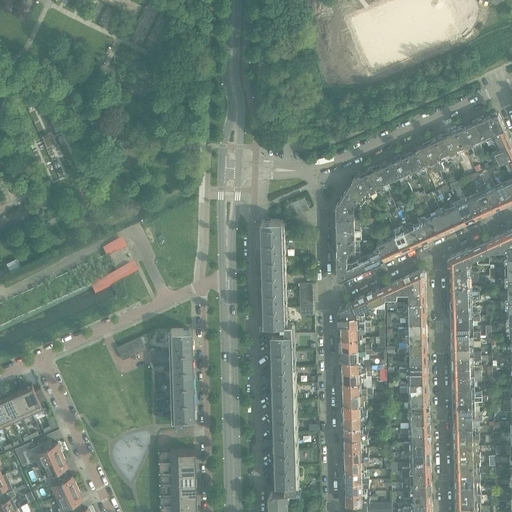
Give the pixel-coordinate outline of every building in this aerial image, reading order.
[(496,111),(487,114),(497,135),(493,137),(498,149),(511,142),(499,112),(497,111),(496,111)] [(487,114),(477,119),(487,140),(493,137),(497,135),(487,114)] [(467,123),(479,151),(484,149),(481,142),(487,140),(477,119),(467,123)] [(457,128),(467,149),(473,146),(474,149),(476,154),(480,153),(479,151),(467,123),(457,128)] [(447,132),(460,160),(464,158),(461,151),(467,149),(457,128),(447,132)] [(438,137),(447,157),(452,155),(456,162),(460,160),(447,132),(438,137)] [(427,141),(440,169),(444,167),(441,160),(447,157),(438,137),(427,141)] [(440,169),(427,141),(417,146),(427,167),(433,164),(436,171),(440,169)] [(511,142),(498,149),(491,152),(496,163),(511,156),(511,142)] [(427,167),(417,146),(407,150),(416,171),(422,169),(423,171),(428,169),(427,167)] [(397,155),(408,178),(412,176),(411,173),(416,171),(407,150),(397,155)] [(397,155),(387,159),(396,180),(402,177),(403,180),(408,178),(397,155)] [(396,180),(387,159),(377,164),(387,186),(387,187),(392,185),(391,182),(396,180)] [(367,169),(377,191),(387,186),(377,164),(367,169)] [(361,172),(358,174),(367,195),(377,191),(367,169),(364,170),(361,172)] [(478,171),(469,175),(472,181),(476,179),(475,176),(479,174),(478,171)] [(346,189),(364,200),(367,195),(358,174),(357,174),(356,174),(346,189)] [(487,189),(496,209),(505,205),(496,185),(495,185),(493,179),(488,182),(491,187),(487,189)] [(511,202),(511,196),(505,181),(496,185),(505,205),(511,202)] [(336,205),(336,206),(361,205),(364,200),(346,189),(336,205)] [(496,209),(487,189),(477,193),(486,214),(496,209)] [(486,214),(477,193),(468,197),(477,218),(486,214)] [(477,218),(468,197),(467,196),(462,199),(462,198),(458,200),(468,222),(477,218)] [(298,200),(304,211),(310,209),(305,197),(298,200)] [(298,200),(292,202),(298,214),(304,211),(298,200)] [(450,207),(459,226),(468,222),(458,200),(454,202),(455,205),(450,207)] [(298,214),(292,202),(287,205),(292,216),(292,217),(298,214)] [(361,205),(336,206),(337,206),(337,210),(336,214),(337,216),(361,216),(361,205)] [(443,207),(440,208),(450,230),(459,226),(450,207),(445,209),(443,207)] [(432,215),(440,234),(446,232),(450,230),(440,208),(436,210),(437,213),(432,215)] [(440,234),(432,215),(427,218),(425,215),(422,216),(431,238),(435,237),(440,234)] [(361,216),(337,216),(337,217),(336,221),(337,224),(337,228),(362,227),(361,216)] [(431,238),(422,216),(418,218),(419,221),(414,224),(422,243),(431,238)] [(283,219),(262,220),(263,224),(265,324),(272,323),(273,333),(274,366),(276,447),(277,483),(280,483),(280,490),(277,490),(277,491),(290,491),(298,490),(302,490),(302,487),(298,487),(296,408),(294,365),(293,332),(293,323),(286,323),(284,220),(284,219),(283,219)] [(407,223),(403,225),(413,247),(417,245),(422,243),(414,224),(408,226),(407,223)] [(400,227),(394,230),(404,251),(409,248),(413,247),(403,225),(399,226),(400,227)] [(337,236),(338,239),(360,238),(362,238),(362,227),(337,228),(338,233),(337,236)] [(502,233),(487,240),(490,247),(490,249),(503,249),(503,245),(511,244),(511,228),(502,233)] [(404,251),(394,230),(394,229),(385,233),(395,255),(399,253),(404,251)] [(377,240),(379,245),(386,259),(391,257),(395,255),(385,233),(381,235),(382,237),(377,240)] [(360,238),(338,239),(338,240),(337,243),(338,247),(338,250),(349,249),(354,249),(360,249),(360,238)] [(102,249),(105,256),(109,254),(126,246),(123,239),(122,240),(102,249)] [(476,257),(475,258),(479,267),(490,266),(490,249),(490,247),(487,240),(483,241),(483,242),(471,247),(476,257)] [(505,248),(505,256),(511,255),(511,244),(503,245),(503,249),(505,248)] [(362,256),(367,268),(370,266),(386,259),(379,245),(375,247),(376,249),(362,256)] [(449,263),(449,265),(472,265),(472,262),(471,260),(475,258),(476,257),(471,247),(451,256),(450,258),(450,259),(450,263),(449,263)] [(349,249),(338,250),(337,250),(337,252),(338,256),(338,273),(338,274),(338,278),(341,279),(346,277),(348,276),(349,276),(348,260),(348,255),(355,255),(354,249),(349,249)] [(352,260),(348,260),(349,276),(350,276),(352,274),(367,268),(362,256),(352,260)] [(11,272),(22,268),(19,257),(8,261),(11,272)] [(91,285),(94,291),(114,281),(138,270),(134,263),(91,284),(91,285)] [(450,272),(450,275),(479,274),(479,270),(472,270),(472,265),(449,265),(449,266),(450,266),(450,272)] [(387,285),(388,296),(388,301),(393,301),(393,295),(398,295),(398,291),(427,290),(426,271),(422,269),(387,285)] [(479,274),(450,275),(450,276),(450,280),(450,285),(473,285),(472,279),(479,279),(479,274)] [(388,296),(387,285),(384,286),(339,307),(339,312),(341,312),(342,313),(341,315),(361,314),(361,309),(384,299),(388,296)] [(450,292),(450,295),(480,294),(479,290),(473,290),(473,285),(450,285),(451,292),(450,292)] [(398,291),(398,295),(406,295),(406,301),(427,300),(427,290),(398,291)] [(451,301),(451,305),(473,305),(473,299),(480,299),(480,294),(450,295),(450,296),(451,296),(451,297),(450,297),(450,300),(451,301)] [(427,310),(427,300),(406,301),(406,306),(399,306),(399,311),(427,310)] [(473,305),(451,305),(451,312),(451,315),(480,315),(480,310),(473,310),(473,305)] [(406,315),(407,321),(427,320),(427,310),(399,311),(399,316),(406,315)] [(361,314),(341,315),(339,315),(339,322),(340,322),(340,326),(372,325),(371,320),(366,320),(363,320),(363,314),(361,314)] [(480,319),(480,315),(451,315),(451,316),(451,320),(452,320),(451,324),(451,325),(474,325),(473,319),(480,319)] [(399,326),(399,331),(428,330),(427,320),(407,321),(407,326),(399,326)] [(372,325),(340,326),(340,331),(340,334),(340,337),(363,336),(363,330),(366,330),(366,329),(372,329),(372,325)] [(474,325),(451,325),(452,326),(452,332),(451,332),(451,336),(481,335),(481,330),(474,330),(474,325)] [(194,408),(192,350),(192,328),(170,329),(173,409),(173,416),(175,416),(175,424),(186,424),(186,423),(193,423),(193,416),(194,416),(194,408)] [(428,340),(428,330),(399,331),(399,336),(407,335),(407,341),(428,340)] [(452,341),(452,346),(474,345),(474,340),(481,340),(481,335),(451,336),(451,340),(452,341)] [(341,344),(341,347),(372,347),(372,342),(367,342),(367,337),(363,337),(363,336),(340,337),(341,337),(340,340),(341,344)] [(378,343),(378,347),(386,346),(386,336),(380,336),(381,343),(378,343)] [(135,340),(140,351),(146,349),(141,337),(135,340)] [(129,342),(134,354),(140,351),(135,340),(129,342)] [(428,350),(428,340),(407,341),(407,346),(400,346),(400,351),(428,350)] [(129,342),(123,345),(128,357),(134,354),(129,342)] [(128,357),(123,345),(117,348),(123,359),(128,357)] [(474,345),(452,346),(452,352),(452,355),(481,354),(481,350),(474,350),(474,345)] [(383,357),(386,357),(386,346),(378,347),(375,347),(375,352),(382,352),(382,357),(383,357)] [(340,356),(341,358),(370,358),(370,352),(372,352),(372,347),(341,347),(341,352),(340,356)] [(407,355),(408,361),(429,360),(428,350),(400,351),(400,355),(407,355)] [(481,354),(452,355),(452,360),(452,365),(475,365),(475,359),(481,359),(481,354)] [(386,357),(383,357),(383,364),(375,365),(376,369),(382,369),(387,369),(386,357)] [(370,358),(341,358),(341,359),(340,363),(341,366),(341,369),(373,369),(373,364),(370,364),(369,359),(370,359),(370,358)] [(429,360),(408,361),(408,366),(400,366),(400,371),(429,370),(429,360)] [(452,372),(452,375),(482,375),(482,370),(475,370),(475,365),(452,365),(453,372),(452,372)] [(493,366),(492,366),(493,375),(493,376),(493,377),(499,377),(501,377),(501,371),(497,371),(497,366),(493,366)] [(373,373),(373,369),(341,369),(342,375),(341,378),(342,381),(364,380),(364,374),(368,374),(373,373)] [(429,370),(400,371),(400,375),(408,375),(408,381),(429,380),(429,370)] [(455,386),(454,386),(475,385),(475,379),(482,379),(482,375),(452,375),(453,380),(453,386),(455,386)] [(342,389),(342,392),(374,391),(373,386),(368,386),(368,385),(365,385),(364,380),(342,381),(342,382),(341,384),(342,384),(342,386),(342,387),(342,389)] [(429,390),(429,380),(408,381),(408,386),(401,386),(401,391),(429,390)] [(32,385),(22,390),(33,414),(43,409),(40,402),(46,400),(41,388),(35,391),(32,385)] [(476,390),(475,385),(454,386),(454,387),(453,387),(453,391),(454,391),(453,392),(453,395),(483,395),(482,390),(476,390)] [(12,394),(23,418),(33,414),(22,390),(12,394)] [(408,395),(408,401),(430,400),(429,390),(401,391),(401,395),(408,395)] [(342,400),(342,403),(365,402),(365,397),(368,396),(374,396),(374,391),(342,392),(342,397),(342,400)] [(3,399),(13,423),(23,418),(12,394),(3,399)] [(454,405),(476,405),(476,399),(488,399),(488,395),(483,395),(453,395),(454,400),(454,402),(454,404),(454,405)] [(0,399),(0,419),(3,427),(13,423),(3,399),(0,399)] [(430,400),(408,401),(409,406),(401,406),(402,411),(430,410),(430,400)] [(365,402),(342,403),(343,404),(342,407),(343,410),(343,414),(368,413),(368,408),(365,408),(365,402)] [(476,405),(454,405),(454,407),(454,408),(454,410),(454,411),(455,416),(483,415),(483,410),(476,411),(476,405)] [(430,410),(402,411),(402,416),(409,415),(409,421),(430,420),(430,410)] [(368,418),(368,413),(343,414),(343,418),(342,422),(343,425),(366,424),(366,419),(368,418)] [(483,419),(483,415),(455,416),(455,421),(454,422),(454,425),(455,425),(476,425),(476,420),(483,419)] [(402,427),(402,431),(431,430),(430,420),(409,421),(409,426),(402,427)] [(343,432),(343,436),(369,435),(368,430),(366,430),(366,424),(343,425),(342,429),(343,432)] [(454,426),(454,435),(480,435),(480,431),(477,431),(476,425),(455,425),(455,426),(454,426)] [(431,430),(402,431),(402,432),(399,432),(399,436),(409,435),(410,441),(431,440),(431,430)] [(369,441),(369,435),(343,436),(344,441),(343,444),(344,447),(366,446),(366,441),(369,441)] [(480,435),(454,435),(455,446),(477,445),(477,439),(480,439),(480,435)] [(38,453),(43,463),(63,454),(58,442),(53,444),(51,439),(31,448),(34,455),(38,453)] [(402,447),(403,451),(431,450),(431,440),(410,441),(410,446),(402,447)] [(455,446),(455,456),(481,455),(481,451),(477,451),(477,445),(455,446)] [(344,454),(344,458),(369,457),(369,452),(367,452),(366,446),(344,447),(343,451),(344,454)] [(170,450),(170,461),(195,460),(195,449),(183,449),(170,450)] [(431,450),(403,451),(403,456),(410,456),(410,461),(431,461),(431,450)] [(43,475),(46,481),(66,472),(63,467),(67,466),(64,460),(66,460),(63,454),(43,463),(47,473),(43,475)] [(481,455),(455,456),(455,465),(478,465),(477,459),(481,459),(481,455)] [(343,466),(344,469),(367,468),(367,463),(370,463),(369,457),(344,458),(344,462),(343,466)] [(170,461),(171,472),(196,471),(195,460),(170,461)] [(431,461),(410,461),(410,466),(403,467),(403,471),(432,471),(431,461)] [(478,465),(455,465),(456,475),(481,475),(481,470),(478,470),(478,465)] [(367,468),(344,469),(344,473),(345,477),(345,480),(370,479),(370,474),(367,474),(367,468)] [(171,472),(171,482),(196,482),(196,471),(171,472)] [(410,476),(411,481),(432,480),(432,471),(403,471),(403,476),(410,476)] [(66,472),(46,481),(49,488),(53,486),(58,496),(78,486),(73,475),(68,477),(66,472)] [(0,494),(13,488),(6,473),(1,475),(1,474),(0,474),(0,494)] [(481,475),(456,475),(456,485),(478,485),(478,479),(484,479),(484,476),(481,476),(481,475)] [(370,484),(370,479),(345,480),(345,485),(344,488),(345,491),(368,490),(367,485),(370,484)] [(403,482),(404,491),(432,490),(432,480),(411,481),(411,482),(403,482)] [(171,482),(171,493),(196,493),(196,482),(171,482)] [(456,485),(456,495),(482,495),(482,491),(478,491),(478,485),(456,485)] [(81,492),(78,486),(58,496),(62,506),(58,508),(59,511),(64,511),(81,505),(78,500),(82,498),(79,493),(81,492)] [(0,511),(4,511),(16,507),(11,497),(9,498),(6,492),(13,489),(13,488),(0,494),(0,511)] [(345,498),(345,502),(371,501),(370,496),(368,496),(368,490),(345,491),(344,495),(345,498)] [(432,490),(404,491),(404,496),(411,495),(411,501),(432,500),(432,490)] [(273,491),(270,491),(270,511),(290,511),(290,491),(277,491),(276,491),(273,491)] [(171,493),(172,504),(197,503),(196,493),(171,493)] [(482,495),(456,495),(456,506),(479,505),(479,499),(482,499),(482,495)] [(404,507),(404,511),(433,510),(432,500),(411,501),(411,506),(404,507)] [(371,501),(345,502),(345,511),(377,511),(393,511),(393,501),(371,501)] [(196,511),(197,503),(172,504),(171,511),(196,511)]
